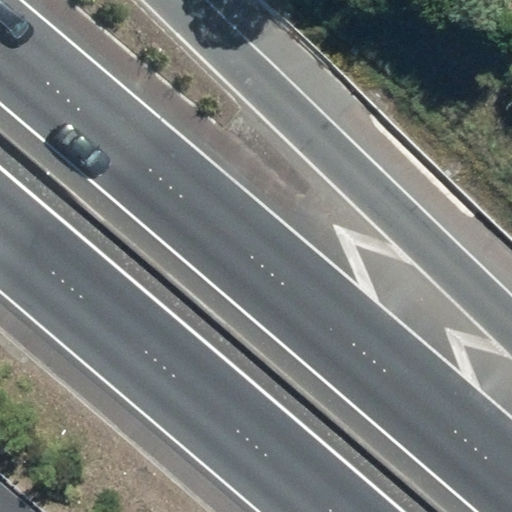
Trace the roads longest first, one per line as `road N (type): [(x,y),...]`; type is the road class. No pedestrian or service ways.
road 1 (motorway): [(0,25),(511,466)]
road 2 (motorway): [(418,511),(0,166)]
road 3 (motorway): [(187,0),(511,318)]
